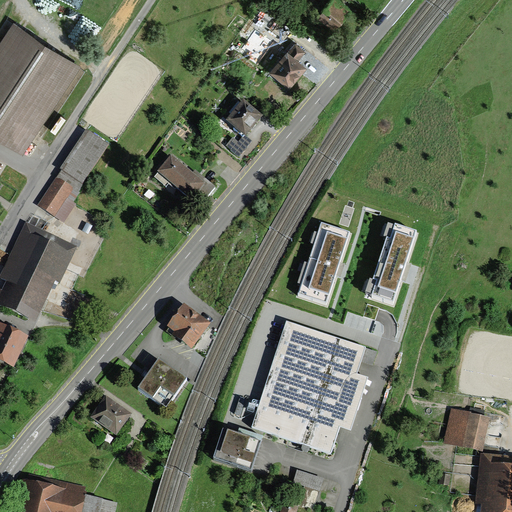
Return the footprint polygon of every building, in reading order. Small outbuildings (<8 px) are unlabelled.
[(316,3),(312,0),(304,0),(299,6),(308,14),(316,3)] [(321,16),(334,27),(348,11),(336,0),(321,16)] [(76,65),(13,25),(0,46),(0,133),(23,148),(76,65)] [(273,68),(290,82),(305,65),(299,60),(306,53),(295,43),(273,68)] [(227,126),(243,138),(257,118),(242,106),(227,126)] [(86,134),(37,206),(52,216),(101,143),(86,134)] [(241,142),(235,137),(227,146),(240,157),(252,144),(245,138),(241,142)] [(191,201),(204,185),(173,160),(157,180),(167,188),(170,185),(191,201)] [(388,225),(383,239),(386,240),(373,282),(371,281),(366,295),(373,297),(373,298),(393,305),(417,233),(395,225),(394,228),(388,225)] [(349,236),(322,227),(298,296),(326,306),(349,236)] [(0,285),(0,303),(33,320),(68,248),(27,229),(0,285)] [(208,327),(184,310),(170,330),(177,335),(175,338),(192,349),(208,327)] [(368,346),(287,320),(251,428),(331,454),(340,427),(352,431),(370,376),(359,372),(368,346)] [(0,362),(11,368),(24,339),(0,327),(0,362)] [(158,363),(137,392),(163,411),(184,382),(158,363)] [(94,418),(116,433),(128,417),(107,401),(94,418)] [(444,441),(484,450),(492,413),(452,405),(444,441)] [(263,441),(223,429),(213,460),(253,472),(263,441)] [(511,511),(511,456),(483,454),(480,501),(484,501),(482,511),(511,511)] [(322,479),(298,471),(293,484),(307,488),(301,506),(312,510),(322,479)] [(24,476),(16,511),(80,511),(85,488),(24,476)]
